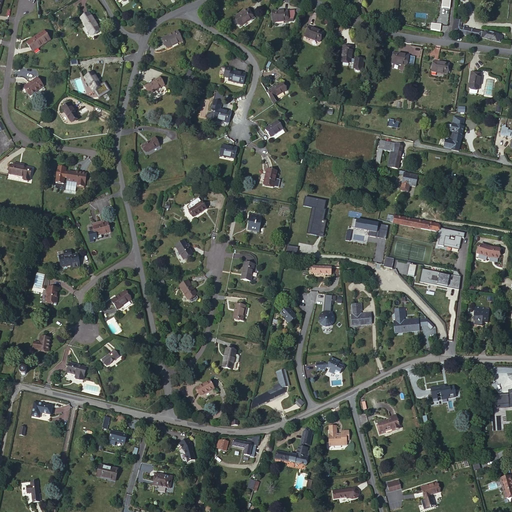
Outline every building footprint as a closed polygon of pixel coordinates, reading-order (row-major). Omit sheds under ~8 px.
[(6,10),(9,0),(0,0),(0,3),(4,5),(3,9),(6,10)] [(442,0),(441,8),(450,9),(450,0),(442,0)] [(252,16),(248,7),(234,16),(240,24),(252,16)] [(294,7),(272,11),(273,20),(289,17),(289,19),(293,18),(295,11),(294,7)] [(95,23),(88,10),(80,14),(86,27),(95,23)] [(449,27),(455,29),(456,20),(448,18),(447,25),(449,27)] [(86,27),(88,33),(97,29),(95,23),(86,27)] [(316,40),(320,31),(306,25),(302,34),(316,40)] [(479,41),(496,47),(498,39),(480,34),(480,36),(455,29),(449,27),(447,34),(479,42),(479,41)] [(178,31),(165,41),(170,49),(179,42),(180,44),(184,41),(178,31)] [(27,47),(33,55),(52,42),(46,34),(27,47)] [(345,47),(340,63),(350,66),(350,65),(354,66),(353,72),(354,72),(354,73),(354,74),(354,75),(355,75),(356,75),(357,75),(358,75),(358,74),(360,74),(363,64),(355,62),(355,63),(351,62),(355,49),(345,47)] [(391,58),(390,67),(406,69),(407,60),(391,58)] [(448,67),(432,65),(431,74),(437,75),(436,76),(446,78),(448,67)] [(84,73),(92,86),(94,85),(99,92),(108,86),(104,79),(101,82),(92,68),(84,73)] [(242,84),(244,71),(227,69),(227,68),(222,68),(221,79),(226,79),(226,83),(242,84)] [(480,76),(471,74),(468,90),(477,92),(480,76)] [(165,85),(162,77),(146,85),(150,93),(165,85)] [(38,100),(49,90),(43,83),(31,93),(38,100)] [(279,83),(265,91),(272,104),(277,101),(274,96),(284,91),(279,83)] [(210,103),(209,107),(216,108),(215,112),(222,114),(222,112),(217,111),(219,104),(210,103)] [(212,115),(211,121),(227,124),(230,114),(222,112),(222,114),(215,112),(216,108),(209,107),(209,112),(210,114),(212,115)] [(66,114),(74,128),(83,122),(75,109),(66,114)] [(276,118),(265,127),(270,133),(280,125),(276,118)] [(451,152),(459,153),(462,139),(461,139),(463,129),(465,121),(455,119),(453,126),(451,133),(453,133),(452,138),(451,138),(450,143),(445,142),(444,148),(452,150),(451,152)] [(511,143),(511,147),(511,146),(511,132),(509,132),(510,128),(502,127),(500,135),(508,137),(508,135),(511,136),(511,143)] [(160,135),(146,142),(150,149),(163,143),(160,135)] [(383,154),(391,156),(392,151),(398,153),(397,157),(401,157),(402,150),(379,145),(375,168),(380,169),(383,154)] [(220,159),(232,162),(235,150),(222,148),(220,159)] [(392,151),(391,156),(389,168),(398,170),(401,157),(397,157),(398,153),(392,151)] [(9,170),(8,176),(22,179),(21,182),(28,184),(31,170),(24,169),(12,168),(12,170),(9,170)] [(272,184),(275,171),(264,169),(262,182),(272,184)] [(71,174),(63,173),(62,183),(73,184),(73,187),(82,188),(84,173),(73,171),(71,174)] [(406,175),(397,174),(396,179),(403,180),(401,195),(408,196),(410,190),(415,190),(417,179),(405,177),(406,175)] [(306,197),(304,207),(312,209),(307,234),(323,237),(326,221),(324,220),(326,210),(324,210),(326,201),(306,197)] [(206,214),(201,207),(198,204),(197,203),(190,208),(189,209),(191,213),(188,215),(193,222),(206,214)] [(251,221),(249,228),(261,230),(264,215),(251,213),(249,221),(251,221)] [(434,226),(390,219),(389,226),(396,227),(421,232),(433,234),(434,226)] [(388,225),(353,220),(352,229),(369,231),(368,236),(386,239),(388,225)] [(89,228),(92,239),(106,236),(103,225),(100,226),(89,228)] [(440,227),(434,226),(433,234),(421,232),(420,237),(438,239),(440,227)] [(170,248),(178,261),(187,256),(179,243),(170,248)] [(480,245),(477,254),(489,257),(500,259),(501,249),(491,248),(480,245)] [(54,257),(55,268),(66,267),(67,270),(74,269),(73,257),(66,258),(65,252),(60,253),(60,256),(58,257),(54,257)] [(251,278),(255,261),(246,259),(242,276),(251,278)] [(407,274),(414,275),(416,264),(410,263),(407,274)] [(314,264),(313,272),(330,273),(331,265),(314,264)] [(461,277),(423,270),(420,283),(459,290),(461,277)] [(186,282),(177,289),(185,300),(194,294),(186,282)] [(56,293),(45,290),(41,304),(53,306),(56,293)] [(122,293),(110,302),(115,310),(127,300),(122,293)] [(348,308),(349,319),(368,317),(366,306),(356,307),(356,303),(358,303),(357,297),(348,297),(349,308),(348,308)] [(330,300),(323,300),(322,308),(321,308),(319,311),(318,313),(318,317),(319,320),(322,322),(325,323),(328,322),(331,320),(332,318),(333,315),(332,312),(330,309),(329,309),(330,300)] [(285,303),(276,309),(282,318),(283,317),(286,321),(293,315),(285,303)] [(243,318),(245,305),(236,304),(233,316),(243,318)] [(472,318),(472,324),(480,325),(481,322),(486,323),(488,308),(483,308),(484,307),(473,305),(471,315),(478,316),(477,319),(472,318)] [(407,311),(398,312),(399,324),(396,324),(397,335),(422,332),(421,321),(405,323),(405,320),(408,319),(407,311)] [(39,348),(39,352),(39,353),(47,353),(48,340),(39,340),(39,345),(39,348)] [(226,347),(222,364),(231,366),(235,348),(226,347)] [(112,349),(99,358),(103,365),(116,356),(112,349)] [(324,359),(314,360),(316,370),(319,371),(321,368),(324,368),(325,368),(323,372),(327,376),(328,374),(336,373),(341,366),(337,363),(339,360),(331,355),(327,360),(324,361),(324,359)] [(276,366),(283,387),(285,386),(286,389),(291,388),(283,363),(276,366)] [(72,379),(80,379),(82,366),(64,365),(63,375),(72,376),(72,379)] [(196,388),(201,395),(213,387),(208,380),(196,388)] [(255,397),(253,406),(288,394),(286,389),(285,386),(283,387),(255,397)] [(430,393),(430,403),(436,402),(435,398),(440,397),(440,401),(454,400),(453,393),(444,394),(443,392),(430,393)] [(511,395),(498,397),(499,406),(508,406),(509,409),(511,408),(511,395)] [(38,405),(34,418),(42,420),(43,416),(54,418),(56,410),(38,405)] [(325,421),(325,438),(329,438),(329,441),(343,441),(344,436),(346,436),(347,427),(340,427),(340,430),(337,430),(332,430),(332,421),(325,421)] [(396,422),(390,424),(390,427),(379,431),(381,438),(384,437),(384,439),(392,436),(393,438),(400,436),(399,430),(396,422)] [(304,426),(304,427),(304,435),(312,435),(312,428),(309,427),(304,426)] [(123,438),(115,435),(112,441),(128,447),(131,438),(124,435),(123,438)] [(197,460),(194,446),(195,445),(191,438),(182,443),(186,450),(187,449),(189,461),(197,460)] [(229,443),(218,440),(216,449),(226,452),(229,443)] [(256,440),(252,446),(257,449),(261,443),(256,440)] [(235,442),(233,449),(244,452),(242,458),(254,462),(256,453),(249,451),(250,446),(235,442)] [(292,450),(293,451),(303,452),(308,452),(309,443),(303,442),(299,442),(297,442),(297,450),(292,450)] [(102,464),(99,477),(117,481),(121,468),(102,464)] [(171,487),(173,476),(156,472),(153,484),(171,487)] [(399,479),(387,482),(389,492),(401,489),(399,479)] [(262,482),(259,480),(254,490),(258,492),(262,482)] [(33,503),(39,502),(36,482),(30,482),(31,484),(27,485),(28,492),(32,491),(33,503)] [(423,488),(427,502),(435,500),(434,498),(444,496),(441,485),(432,487),(431,486),(423,488)] [(361,505),(363,501),(363,496),(361,492),(354,494),(353,495),(337,497),(338,505),(352,503),(354,505),(361,505)]
